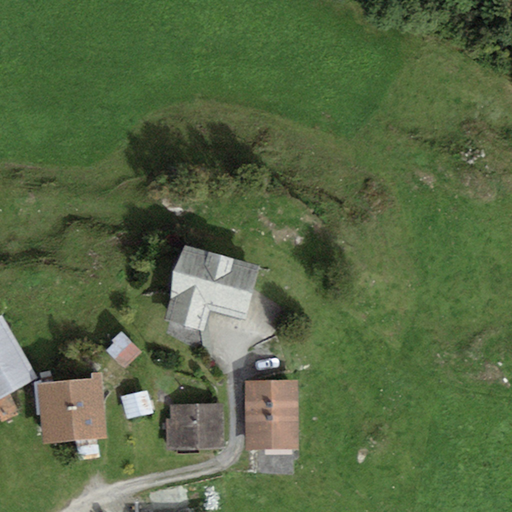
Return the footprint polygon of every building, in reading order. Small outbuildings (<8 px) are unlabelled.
[(249,273),(176,253),(163,300),(171,302),(164,329),(198,339),(204,316),(234,324),(249,273)] [(1,320),(0,320),(0,403),(37,381),(1,320)] [(119,341),(104,356),(122,373),(137,357),(119,341)] [(91,383),(28,389),(34,449),(97,442),(91,383)] [(286,389),(240,390),(241,456),(286,456),(286,389)] [(140,398),(118,403),(122,425),(144,421),(140,398)] [(215,412),(167,412),(167,456),(215,456),(215,412)]
